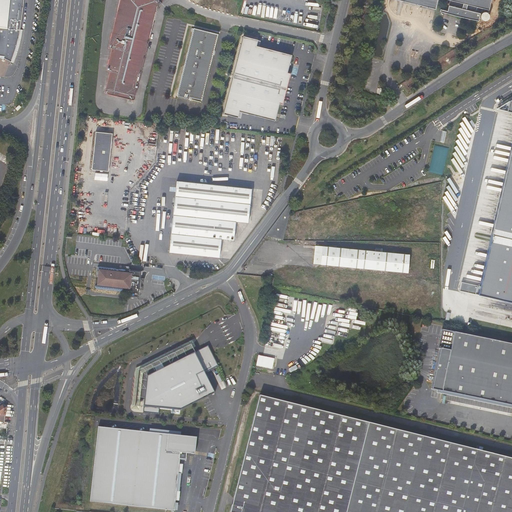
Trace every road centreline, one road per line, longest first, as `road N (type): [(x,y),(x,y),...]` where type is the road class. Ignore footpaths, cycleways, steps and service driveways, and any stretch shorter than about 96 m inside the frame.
road 1 (primary): [(42,322),(77,3)]
road 2 (primary): [(63,0),(28,319)]
road 3 (primary): [(54,0),(25,218),(0,263)]
road 4 (unclassified): [(225,278),(244,311),(249,347),(209,511)]
road 5 (unclassified): [(342,135),(364,132),(511,39)]
road 6 (unclassified): [(227,274),(117,322),(42,322)]
road 7 (residential): [(181,0),(214,16),(334,40)]
road 8 (unclassified): [(92,346),(225,278)]
road 9 (primary): [(24,510),(38,367)]
road 10 (primary): [(24,510),(66,379)]
road 11 (unclassified): [(306,169),(227,274)]
